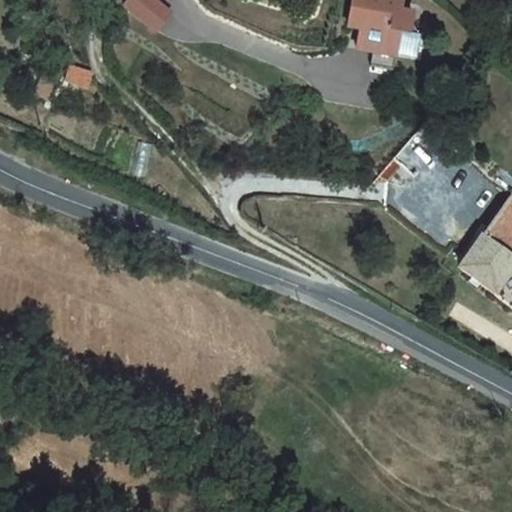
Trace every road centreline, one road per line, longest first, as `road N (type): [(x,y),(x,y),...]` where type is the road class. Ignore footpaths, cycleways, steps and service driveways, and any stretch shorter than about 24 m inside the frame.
road 1 (secondary): [(0,171),(331,298),(511,394)]
road 2 (track): [(93,34),(103,75),(245,235),(326,277),(331,298)]
